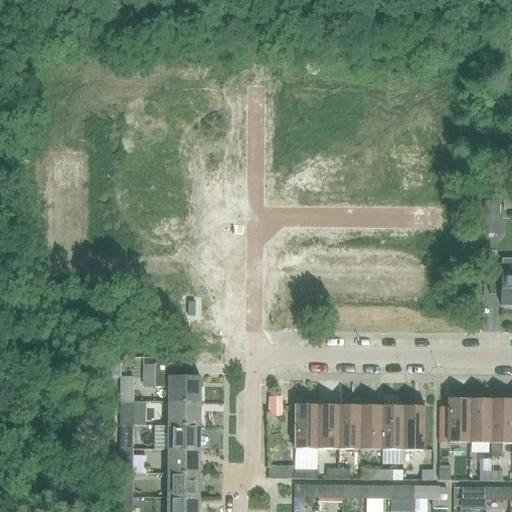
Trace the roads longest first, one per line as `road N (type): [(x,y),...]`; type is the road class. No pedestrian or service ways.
road 1 (residential): [(511,358),(252,356)]
road 2 (residential): [(253,218),(438,220)]
road 3 (residential): [(236,511),(251,464),(252,356)]
road 4 (residential): [(252,356),(253,218)]
road 5 (residential): [(253,218),(255,87)]
